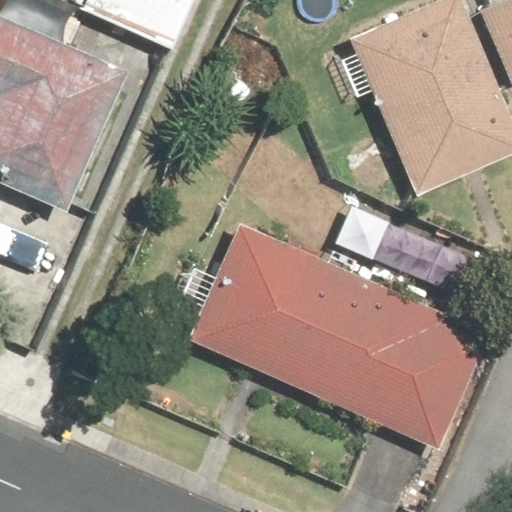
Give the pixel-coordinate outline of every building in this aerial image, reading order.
[(190,0),(82,0),(78,8),(167,50),(190,0)] [(445,0),(426,0),(334,38),(400,197),(509,152),(445,0)] [(511,0),(487,0),(464,10),(497,84),(511,77),(511,0)] [(0,192),(52,213),(108,72),(0,29),(0,192)] [(225,221),(172,340),(424,452),(477,333),(225,221)]
